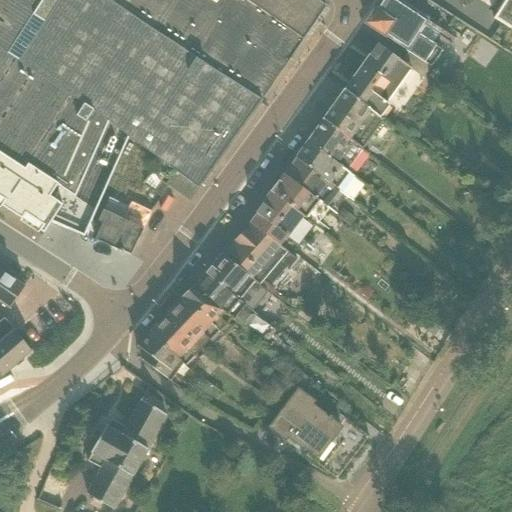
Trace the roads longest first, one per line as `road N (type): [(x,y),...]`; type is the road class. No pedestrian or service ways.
road 1 (tertiary): [(123,310),(194,229),(355,5)]
road 2 (residential): [(0,232),(123,310)]
road 3 (residential): [(25,511),(54,435),(55,414),(36,391)]
